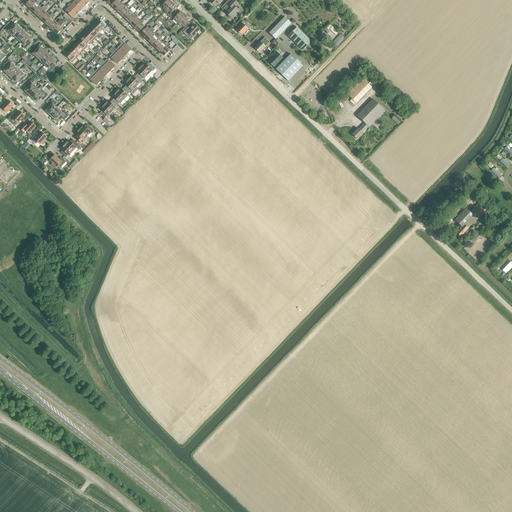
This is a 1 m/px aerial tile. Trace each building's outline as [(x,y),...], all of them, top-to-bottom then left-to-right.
[(29,0),(25,5),(29,9),(36,1),(34,0),(33,1),(32,0),(29,0)] [(115,0),(111,5),(115,9),(121,3),(119,1),(119,0),(115,0)] [(161,7),(165,11),(173,3),(171,1),(170,1),(168,0),(167,0),(166,1),(164,0),(163,0),(159,4),(158,6),(160,8),(161,7)] [(208,0),(217,8),(220,5),(218,4),(222,0),(221,0),(208,0)] [(228,16),(232,20),(237,14),(239,16),(243,11),(239,8),(238,9),(235,6),(238,3),(234,0),(233,0),(229,5),(227,6),(230,9),(227,12),(230,14),(228,16)] [(29,9),(33,12),(39,6),(37,4),(38,3),(36,1),(29,9)] [(69,3),(68,4),(70,6),(78,14),(80,11),(80,10),(81,8),(74,1),(71,5),(69,3)] [(115,9),(119,13),(126,6),(124,4),(123,5),(121,3),(115,9)] [(171,18),(172,16),(177,11),(174,9),(176,7),(175,6),(174,5),(173,3),(165,11),(169,15),(168,15),(171,18)] [(70,6),(68,4),(67,6),(68,7),(65,11),(72,18),(74,16),(76,16),(78,14),(70,6)] [(119,13),(123,17),(129,11),(130,10),(128,8),(129,6),(128,4),(126,6),(119,13)] [(33,12),(37,16),(46,7),(44,5),(42,7),(41,8),(39,6),(33,12)] [(37,16),(41,20),(47,14),(45,12),(46,11),(47,9),(46,7),(37,16)] [(123,17),(127,20),(133,13),(132,12),(130,12),(129,11),(123,17)] [(173,19),(177,23),(185,15),(183,13),(181,12),(179,13),(177,11),(172,16),(174,19),(173,19)] [(133,14),(127,20),(130,24),(136,18),(138,16),(136,15),(137,13),(135,12),(134,14),(133,13),(133,14)] [(41,20),(45,23),(54,14),(52,13),(50,15),(49,16),(47,14),(41,20)] [(45,24),(49,27),(55,21),(53,19),(56,16),(54,14),(45,23),(45,24)] [(185,15),(177,23),(181,27),(182,26),(185,29),(189,24),(187,21),(189,19),(187,18),(187,17),(185,15)] [(130,24),(134,28),(141,21),(139,19),(138,20),(136,18),(130,24)] [(269,33),(275,39),(291,23),(285,18),(269,33)] [(49,27),(53,31),(62,21),(60,20),(58,22),(57,23),(55,21),(49,27)] [(62,21),(53,31),(57,35),(63,29),(60,27),(64,23),(62,21)] [(99,21),(95,25),(101,30),(103,28),(104,29),(106,27),(99,21)] [(141,21),(134,28),(138,32),(144,26),(142,24),(143,22),(141,21)] [(236,30),(241,35),(248,29),(244,25),(246,23),(243,21),(240,24),(241,25),(236,30)] [(165,23),(163,25),(170,31),(172,29),(165,23)] [(11,36),(12,35),(20,27),(18,25),(17,25),(15,24),(13,26),(11,24),(5,30),(7,32),(11,36)] [(95,25),(92,28),(99,35),(100,34),(99,32),(101,30),(95,25)] [(183,32),(185,35),(187,33),(192,37),(193,37),(194,37),(195,37),(196,36),(196,35),(195,34),(199,30),(194,25),(191,28),(189,26),(183,32)] [(140,34),(145,38),(153,29),(151,27),(150,29),(147,26),(146,28),(140,34)] [(12,35),(16,38),(23,31),(22,30),(22,29),(20,27),(12,35)] [(288,36),(302,50),(311,41),(297,27),(288,36)] [(92,28),(88,32),(95,39),(97,37),(99,35),(92,28)] [(145,38),(148,41),(155,34),(153,32),(155,30),(153,29),(145,38)] [(16,38),(20,42),(28,34),(26,33),(25,33),(23,31),(16,38)] [(88,32),(84,36),(91,43),(93,44),(94,43),(93,41),(95,39),(88,32)] [(28,34),(20,42),(24,46),(23,47),(25,49),(31,43),(29,41),(31,39),(30,37),(29,36),(28,34)] [(148,41),(152,45),(159,38),(161,36),(159,35),(157,36),(155,34),(148,41)] [(84,36),(80,40),(86,46),(88,44),(89,45),(91,43),(84,36)] [(152,45),(156,49),(162,43),(160,41),(161,40),(159,38),(152,45)] [(254,48),(259,53),(269,42),(265,38),(254,48)] [(121,44),(118,47),(126,54),(127,52),(127,53),(131,49),(120,39),(118,41),(121,44)] [(80,40),(77,44),(84,51),(85,49),(88,47),(86,46),(80,40)] [(160,52),(160,53),(169,44),(167,42),(165,44),(163,42),(162,43),(156,49),(160,52)] [(77,44),(73,48),(79,54),(81,52),(82,53),(84,51),(77,44)] [(169,44),(160,53),(164,56),(170,50),(172,49),(170,47),(170,46),(169,44)] [(33,54),(37,58),(44,50),(42,48),(41,48),(39,47),(37,49),(35,47),(29,53),(32,55),(33,54)] [(113,47),(110,49),(121,60),(125,56),(124,55),(126,54),(118,47),(116,50),(113,47)] [(73,48),(69,52),(76,59),(78,57),(77,56),(79,54),(73,48)] [(121,60),(110,49),(109,51),(112,54),(109,57),(110,58),(116,64),(118,62),(121,60)] [(37,58),(41,61),(47,54),(46,53),(46,52),(44,50),(37,58)] [(273,57),(268,62),(274,67),(283,58),(281,56),(276,51),(271,56),(273,57)] [(76,59),(69,52),(65,56),(72,63),(76,59)] [(41,61),(44,65),(52,57),(50,56),(49,56),(47,54),(41,61)] [(290,54),(276,70),(288,81),(303,66),(290,54)] [(52,57),(44,65),(48,69),(47,70),(49,73),(54,68),(56,66),(53,64),(55,62),(54,60),(54,59),(52,57)] [(9,59),(3,66),(4,67),(6,69),(4,71),(5,73),(6,74),(7,76),(8,75),(15,68),(16,67),(12,63),(10,61),(9,59)] [(101,59),(99,61),(110,71),(113,68),(112,68),(114,66),(108,60),(107,59),(104,62),(101,59)] [(100,66),(98,68),(105,75),(106,74),(106,75),(110,71),(99,61),(97,63),(100,66)] [(142,65),(140,67),(148,75),(152,71),(152,72),(155,69),(154,68),(148,63),(146,65),(144,63),(143,65),(142,65)] [(138,73),(136,75),(141,80),(143,78),(144,79),(148,75),(140,67),(138,68),(138,70),(137,71),(138,73)] [(8,75),(12,79),(19,72),(15,68),(8,75)] [(92,68),(90,70),(101,81),(104,77),(103,77),(105,75),(98,68),(95,71),(92,68)] [(12,79),(11,79),(13,81),(14,81),(16,83),(18,80),(20,83),(26,76),(24,74),(20,70),(19,72),(12,79)] [(101,81),(90,70),(88,72),(91,75),(88,78),(95,85),(97,84),(101,81)] [(130,77),(128,79),(136,87),(140,83),(140,84),(143,81),(141,80),(136,75),(134,77),(132,76),(131,77),(130,77)] [(350,101),(354,106),(372,88),(361,77),(346,92),(350,96),(350,97),(352,99),(350,101)] [(28,95),(36,88),(32,84),(34,82),(31,79),(26,84),(29,87),(24,91),(26,93),(26,94),(28,95)] [(126,86),(124,88),(129,93),(132,95),(138,89),(136,87),(128,79),(126,81),(126,82),(124,84),(126,86)] [(35,88),(28,95),(28,96),(29,95),(32,98),(32,99),(39,91),(41,89),(40,88),(38,90),(35,88)] [(117,90),(116,92),(124,100),(128,96),(127,95),(129,93),(124,88),(122,90),(120,88),(119,90),(117,90)] [(39,91),(32,99),(32,100),(34,101),(35,101),(36,102),(41,98),(43,101),(48,95),(45,93),(41,89),(39,91)] [(114,98),(112,100),(117,105),(119,103),(120,104),(124,100),(116,92),(114,94),(114,95),(112,96),(114,98)] [(50,107),(45,111),(47,113),(47,114),(49,115),(49,116),(50,115),(49,115),(56,108),(54,106),(56,104),(56,103),(52,99),(47,104),(50,107)] [(0,103),(0,109),(1,108),(6,112),(13,105),(8,100),(4,104),(2,102),(0,103)] [(105,103),(104,104),(112,112),(116,108),(115,107),(117,105),(112,100),(110,103),(108,101),(107,102),(105,103)] [(365,123),(359,130),(358,129),(352,135),(357,139),(363,133),(362,133),(368,127),(369,127),(375,121),(385,111),(373,100),(357,116),(365,123)] [(100,113),(105,118),(107,115),(108,116),(112,112),(104,104),(102,106),(102,107),(100,109),(102,111),(100,113)] [(49,115),(50,115),(53,118),(53,119),(60,111),(63,109),(59,105),(56,108),(49,115)] [(7,119),(10,121),(12,118),(17,123),(24,116),(19,111),(15,115),(13,113),(7,119)] [(53,119),(53,118),(53,119),(53,120),(53,119),(55,121),(56,121),(57,122),(62,118),(64,121),(69,115),(64,111),(62,113),(60,111),(53,119)] [(392,119),(398,125),(402,121),(395,115),(392,119)] [(19,128),(22,131),(24,133),(26,131),(28,133),(35,126),(30,121),(26,126),(24,123),(19,128)] [(80,127),(79,129),(87,137),(90,133),(91,134),(94,131),(87,125),(85,127),(83,125),(81,127),(80,127)] [(87,137),(79,129),(77,131),(77,132),(75,133),(77,135),(75,138),(81,144),(84,141),(83,141),(87,137)] [(44,140),(46,137),(41,132),(37,136),(35,134),(30,139),(35,144),(37,142),(39,144),(40,143),(42,145),(44,143),(45,141),(44,140)] [(66,142),(64,144),(72,152),(76,148),(78,150),(81,148),(72,140),(70,142),(68,141),(67,142),(66,142)] [(72,152),(64,144),(62,146),(62,147),(61,149),(62,150),(60,153),(65,158),(67,155),(68,156),(72,152)] [(54,155),(49,161),(52,163),(50,165),(52,167),(54,168),(55,167),(56,168),(59,165),(61,167),(65,162),(60,157),(58,159),(54,155)] [(501,176),(494,170),(492,172),(499,178),(501,176)] [(466,194),(450,209),(454,213),(454,214),(471,198),(466,194)] [(456,233),(460,237),(484,212),(477,205),(470,213),(466,209),(455,220),(462,227),(456,233)] [(475,227),(479,231),(485,227),(481,222),(475,227)] [(470,240),(466,244),(468,246),(470,244),(472,245),(477,240),(474,238),(471,241),(470,240)]
